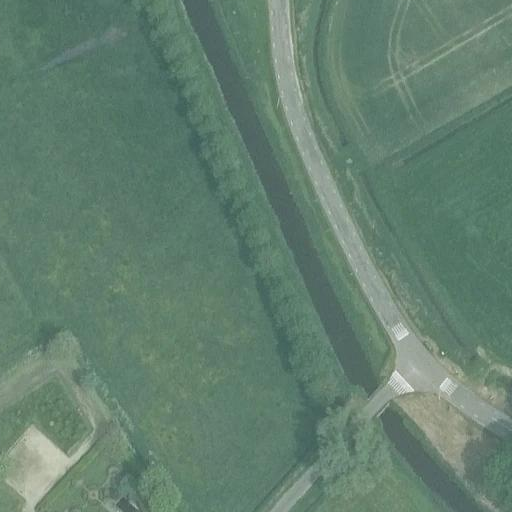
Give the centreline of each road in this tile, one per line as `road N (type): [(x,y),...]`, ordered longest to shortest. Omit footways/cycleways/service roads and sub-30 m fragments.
road 1 (unclassified): [(421,363),(385,311),(316,173),(287,87),(277,0)]
road 2 (unclassified): [(280,511),(421,363)]
